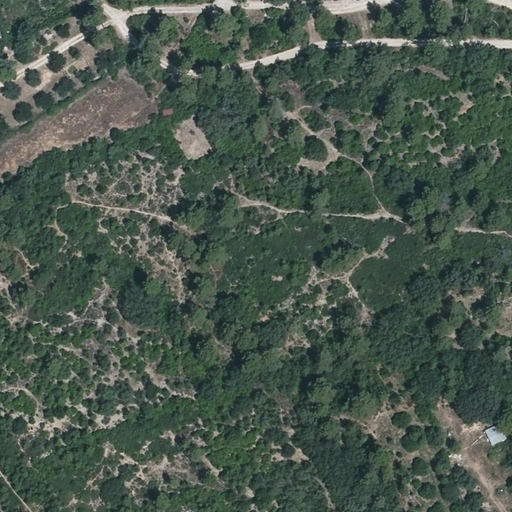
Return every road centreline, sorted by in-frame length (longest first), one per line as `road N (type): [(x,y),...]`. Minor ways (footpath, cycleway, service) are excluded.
road 1 (track): [(95,0),(159,65),(184,76),(333,41),(511,44)]
road 2 (track): [(383,0),(112,18),(0,84)]
